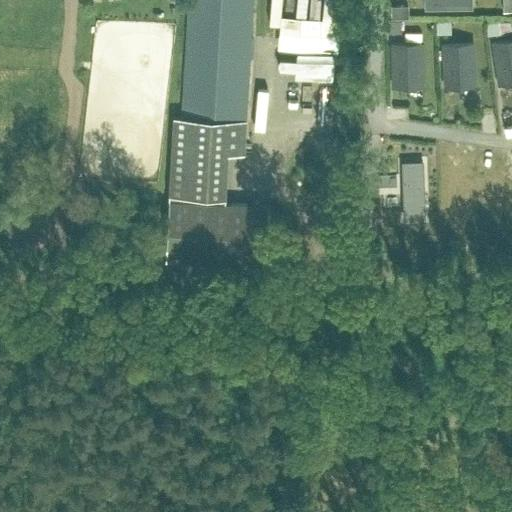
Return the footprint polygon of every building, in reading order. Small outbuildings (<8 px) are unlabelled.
[(244,118),(251,0),(187,0),(180,114),(173,113),(165,257),(265,264),(268,204),(225,198),(228,152),(242,153),(244,118)] [(408,17),(407,3),(391,4),(392,17),(408,17)] [(511,78),(511,38),(493,41),(499,81),(511,78)] [(474,82),(472,42),(444,43),(446,83),(474,82)] [(421,43),(393,43),(393,83),(421,83),(421,43)] [(321,90),(323,51),(285,49),(285,55),(267,54),(266,78),(287,79),(287,92),(308,93),(308,89),(321,90)] [(336,94),(335,54),(326,54),(327,94),(336,94)] [(398,171),(397,209),(424,210),(425,164),(409,163),(409,171),(398,171)] [(353,224),(364,225),(366,204),(355,203),(353,224)]
